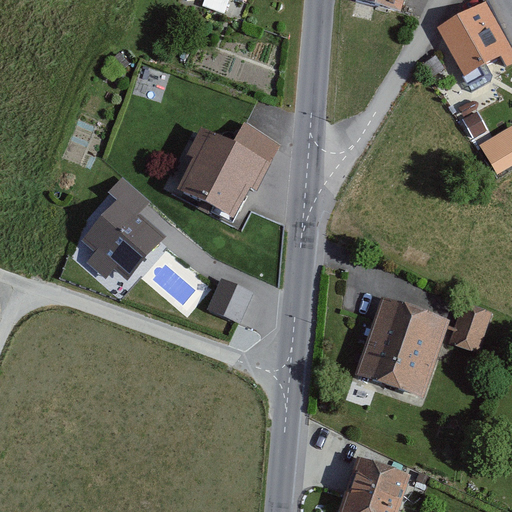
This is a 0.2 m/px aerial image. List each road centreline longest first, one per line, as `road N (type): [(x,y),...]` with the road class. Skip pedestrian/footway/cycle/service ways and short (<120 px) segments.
road 1 (residential): [(265,370),(23,282),(0,342)]
road 2 (residential): [(441,0),(355,143)]
road 3 (tertiary): [(319,0),(309,132)]
